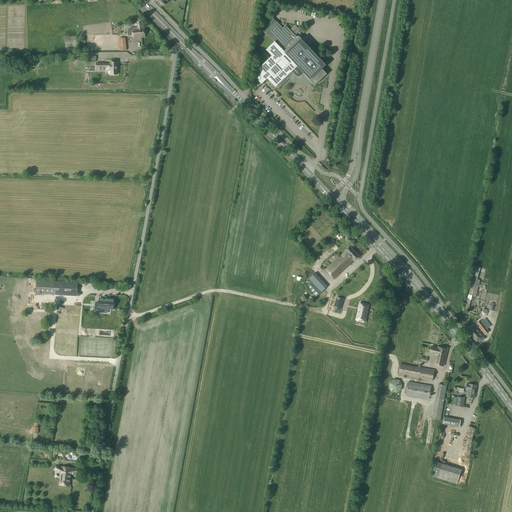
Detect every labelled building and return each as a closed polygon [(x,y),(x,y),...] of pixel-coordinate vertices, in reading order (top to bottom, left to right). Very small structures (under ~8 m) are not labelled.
[(258,69),(261,73),(256,78),(261,84),(267,79),(276,88),(293,72),(293,73),(295,75),(297,75),(297,76),(298,76),(299,76),(299,75),(301,75),(302,74),(303,73),(315,85),(326,74),(321,69),(326,65),(299,37),(297,38),(285,26),(283,28),(277,22),(265,33),(274,42),(266,50),(272,56),(258,69)] [(137,24),(137,28),(131,28),(132,38),(145,37),(144,28),(141,28),(141,23),(137,24)] [(104,64),(96,64),(96,70),(104,70),(104,67),(108,67),(108,70),(110,70),(110,75),(117,75),(117,62),(110,62),(110,64),(104,64)] [(325,269),(334,279),(353,261),(354,261),(359,256),(350,246),(344,251),(345,251),(325,269)] [(473,279),(477,280),(479,272),(471,270),(468,282),(472,283),(473,279)] [(306,286),(316,297),(327,287),(315,273),(309,279),(311,282),(306,286)] [(471,286),(469,294),(476,296),(480,281),(477,280),(473,279),(472,283),(471,286)] [(36,281),(35,294),(77,296),(77,283),(36,281)] [(114,302),(109,302),(109,299),(99,299),(99,303),(96,303),(95,311),(98,311),(99,309),(113,310),(114,302)] [(360,303),(357,318),(365,320),(369,305),(360,303)] [(474,325),(469,329),(471,332),(470,333),(476,341),(478,340),(480,343),(485,339),(479,332),(477,329),(479,327),(481,330),(485,335),(489,332),(487,329),(481,321),(476,324),(474,325)] [(443,366),(447,350),(437,347),(437,348),(431,347),(430,354),(436,355),(433,364),(443,366)] [(398,376),(419,379),(432,381),(434,370),(400,364),(398,376)] [(389,383),(388,388),(391,392),(397,393),(401,390),(402,385),(399,380),(393,379),(389,383)] [(405,395),(429,400),(431,386),(408,382),(405,395)] [(468,385),(466,384),(465,390),(467,390),(466,397),(474,398),(476,386),(468,384),(468,385)] [(447,386),(438,385),(432,420),(440,421),(447,386)] [(455,406),(463,407),(464,398),(457,397),(455,406)] [(460,420),(444,417),(443,424),(459,427),(460,420)] [(436,462),(432,477),(444,480),(448,466),(436,462)] [(448,466),(444,480),(457,484),(461,470),(448,466)] [(69,486),(70,477),(71,475),(78,474),(77,468),(72,469),(62,467),(60,467),(58,470),(59,471),(59,470),(63,472),(62,481),(60,481),(59,485),(69,486)]
